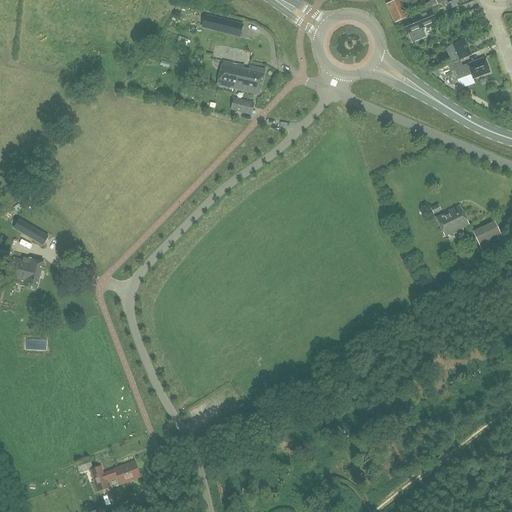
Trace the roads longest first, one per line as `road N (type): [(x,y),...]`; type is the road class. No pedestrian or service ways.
road 1 (unclassified): [(209,511),(197,458),(131,320),(132,286),(215,195),(300,129),(330,91)]
road 2 (residential): [(511,166),(330,91)]
